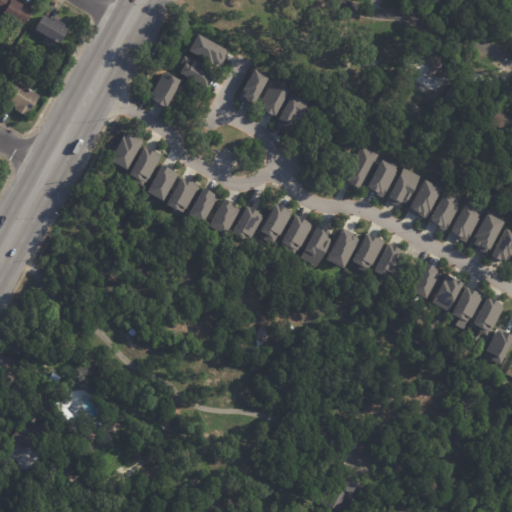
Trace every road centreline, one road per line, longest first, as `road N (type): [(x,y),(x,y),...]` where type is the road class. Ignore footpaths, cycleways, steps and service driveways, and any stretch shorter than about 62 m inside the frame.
road 1 (secondary): [(137,0),(0,245)]
road 2 (residential): [(511,57),(432,23),(332,0)]
